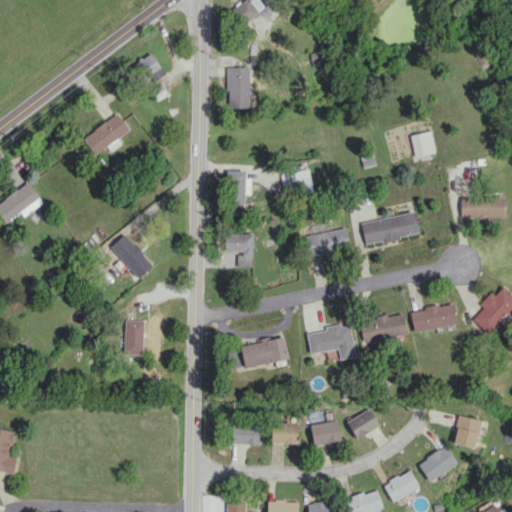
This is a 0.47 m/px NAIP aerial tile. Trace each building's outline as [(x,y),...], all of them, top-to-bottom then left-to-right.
[(264,7),(258,0),(245,0),(232,10),(242,23),(264,7)] [(136,62),(150,81),(163,72),(149,52),(136,62)] [(249,67),(226,66),(225,108),(248,108),(249,67)] [(116,138),(128,129),(116,113),(83,137),(95,154),(106,146),(110,150),(120,143),(116,138)] [(409,134),(413,155),(433,152),(430,131),(409,134)] [(228,203),(244,204),(245,170),(229,170),(228,203)] [(281,172),(283,194),(310,192),(309,170),(281,172)] [(42,203),(28,181),(0,200),(0,215),(5,222),(20,212),(23,216),(42,203)] [(460,195),(460,216),(504,216),(504,195),(460,195)] [(418,233),(414,211),(360,221),(364,243),(418,233)] [(307,252),(347,249),(345,230),(305,233),(307,252)] [(251,267),(252,233),(224,232),(224,250),(237,251),(237,266),(251,267)] [(152,265),(124,233),(109,246),(137,277),(152,265)] [(471,319),(486,333),(511,305),(511,296),(501,286),(493,295),(489,292),(478,304),(482,307),(471,319)] [(409,309),(412,330),(455,325),(453,303),(409,309)] [(406,333),(402,312),(357,321),(362,343),(406,333)] [(142,354),(143,320),(124,319),(123,353),(142,354)] [(349,322),(325,326),(325,329),(306,332),(309,352),(337,348),(338,359),(354,356),(349,322)] [(287,358),(283,337),(227,347),(232,369),(287,358)] [(355,439),(378,425),(368,407),(345,421),(355,439)] [(474,447),(478,429),(483,430),(485,421),(456,415),(451,443),(474,447)] [(309,424),(312,444),(338,440),(335,420),(309,424)] [(259,423),(232,422),(231,443),(258,444),(259,423)] [(297,422),(271,422),(270,442),(297,443),(297,422)] [(0,470),(12,472),(15,456),(8,455),(12,430),(0,427),(0,470)] [(455,464),(445,445),(416,461),(427,480),(455,464)] [(404,499),(402,494),(418,486),(408,469),(382,483),(394,505),(404,499)] [(349,511),(368,511),(381,508),(375,488),(345,498),(349,511)] [(296,511),(296,499),(266,500),(265,511),(296,511)] [(477,509),(479,511),(497,511),(491,500),(477,509)] [(244,511),(244,501),(225,501),(224,511),(244,511)] [(307,504),(307,511),(334,511),(334,503),(307,504)]
